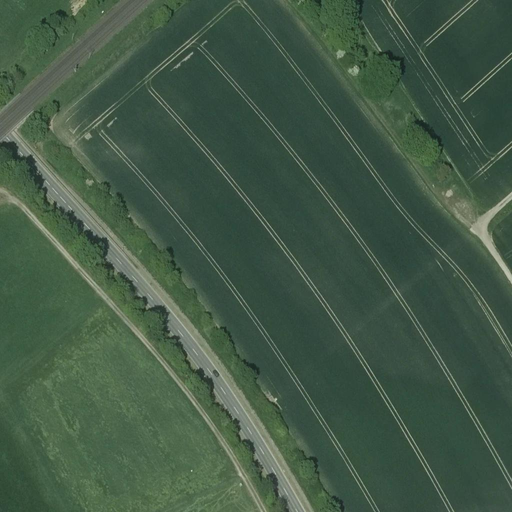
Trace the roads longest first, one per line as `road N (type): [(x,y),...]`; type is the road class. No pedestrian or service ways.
road 1 (tertiary): [(0,127),(185,337),(297,511)]
road 2 (track): [(261,511),(229,449),(76,261),(0,186)]
